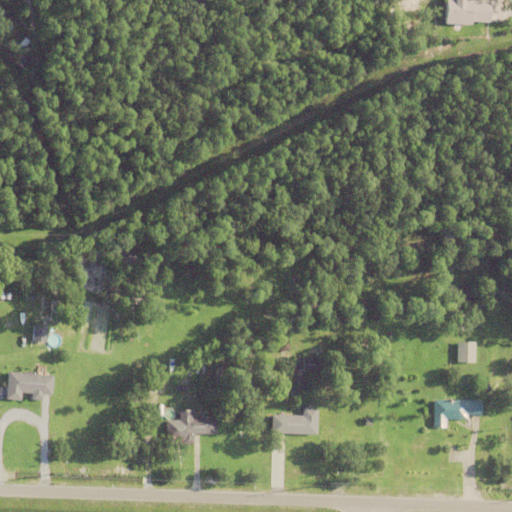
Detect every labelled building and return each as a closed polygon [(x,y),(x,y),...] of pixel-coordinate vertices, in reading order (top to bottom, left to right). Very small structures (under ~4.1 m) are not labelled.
[(469,23),(469,27),(443,26),(443,0),(471,0),(471,3),(488,3),(487,24),(469,23)] [(20,298),(21,291),(30,292),(30,299),(20,298)] [(27,342),(28,325),(41,325),(41,342),(27,342)] [(273,350),(274,340),(284,340),(283,350),(273,350)] [(456,362),(474,361),(473,341),(456,341),(456,362)] [(401,367),(401,343),(410,343),(410,352),(421,352),(421,359),(427,359),(427,367),(401,367)] [(297,371),(297,388),(286,388),(287,357),(314,357),(313,372),(297,371)] [(26,394),(16,393),(15,400),(0,399),(2,372),(48,376),(46,395),(37,395),(37,401),(26,399),(26,394)] [(461,415),(461,420),(440,420),(440,428),(427,428),(427,400),(475,400),(475,415),(461,415)] [(265,433),(266,415),(297,415),(298,408),(311,409),(311,434),(265,433)] [(188,443),(161,444),(160,420),(174,419),(174,410),(187,410),(188,419),(210,418),(210,433),(187,434),(188,443)]
